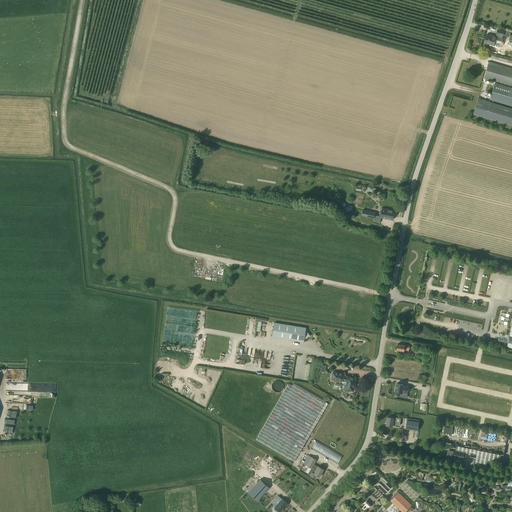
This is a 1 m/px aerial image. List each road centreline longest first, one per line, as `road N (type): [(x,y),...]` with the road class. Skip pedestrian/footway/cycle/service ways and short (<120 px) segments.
road 1 (tertiary): [(310,511),(370,434),(414,192),(475,0)]
road 2 (unknown): [(391,296),(173,248),(171,192),(64,137),(79,0)]
